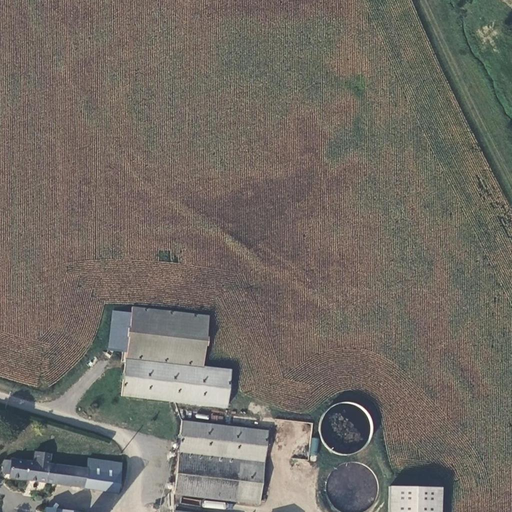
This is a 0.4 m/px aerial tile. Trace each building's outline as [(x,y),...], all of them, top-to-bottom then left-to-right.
[(125,361),(203,368),(207,319),(130,312),(130,317),(126,355),(125,361)] [(126,355),(130,317),(112,315),(108,354),(126,355)] [(383,443),(381,418),(364,388),(342,390),(308,410),(312,462),(318,473),(318,474),(338,507),(354,506),(365,500),(360,491),(369,491),(376,487),(375,469),(385,463),(384,445),(383,443)] [(172,409),(263,418),(265,401),(174,391),(172,409)] [(279,413),(278,419),(288,421),(289,414),(279,413)] [(152,417),(135,419),(137,445),(143,484),(161,481),(152,417)] [(8,480),(121,493),(122,465),(114,464),(89,460),(88,470),(49,466),(50,456),(34,454),(33,464),(10,461),(10,464),(4,463),(2,475),(8,476),(8,480)] [(237,503),(241,462),(179,456),(175,496),(237,503)] [(443,511),(444,487),(390,485),(389,511),(443,511)] [(203,500),(202,507),(225,509),(225,502),(203,500)]
